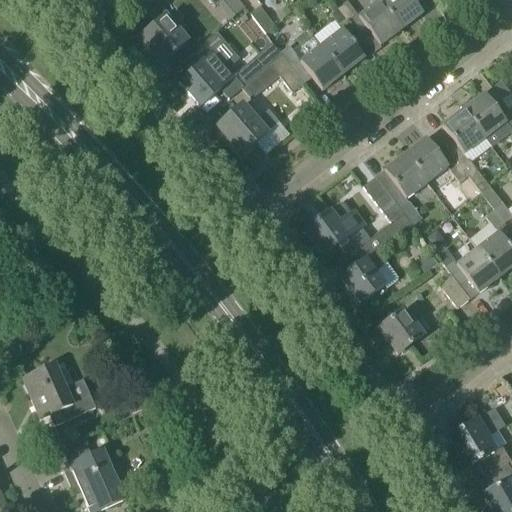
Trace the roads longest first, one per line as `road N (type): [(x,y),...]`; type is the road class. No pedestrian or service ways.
road 1 (primary): [(361,511),(263,362),(183,261),(0,64)]
road 2 (residential): [(251,215),(511,8)]
road 3 (residential): [(251,215),(83,16)]
road 4 (residential): [(397,415),(251,215)]
road 5 (residential): [(397,415),(511,329)]
